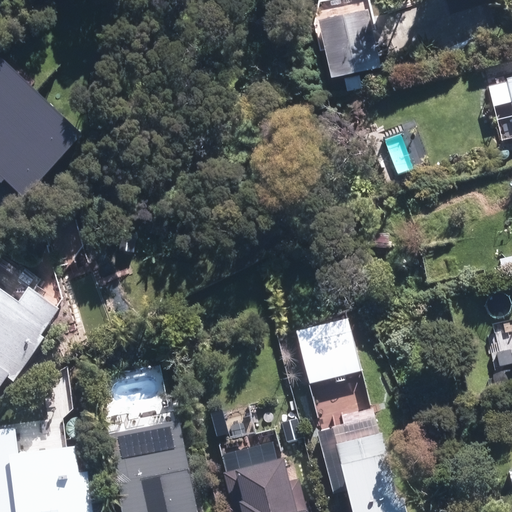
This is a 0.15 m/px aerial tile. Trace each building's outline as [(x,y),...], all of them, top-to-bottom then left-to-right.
[(348,93),(367,89),(363,75),(387,70),(373,9),(318,22),(332,82),(344,80),(348,93)] [(0,395),(10,382),(13,384),(48,341),(43,337),(64,310),(2,260),(0,262),(0,395)] [(382,417),(318,433),(333,495),(347,492),(351,511),(408,511),(405,497),(398,499),(390,467),(394,465),(382,417)] [(201,511),(184,423),(108,438),(122,511),(201,511)] [(19,430),(0,431),(0,511),(90,511),(88,473),(79,474),(77,450),(21,455),(19,430)] [(267,466),(264,451),(246,455),(249,470),(236,473),(244,505),(240,506),(241,511),(308,511),(308,510),(301,511),(295,511),(284,462),(267,466)]
